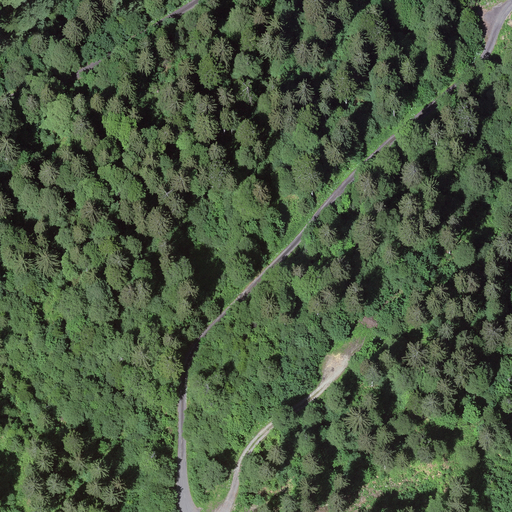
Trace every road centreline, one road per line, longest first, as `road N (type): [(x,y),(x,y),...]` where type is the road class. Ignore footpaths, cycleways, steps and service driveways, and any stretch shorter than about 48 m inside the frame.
road 1 (track): [(188,511),(182,405),(192,347),(350,178),(479,66),(511,2)]
road 2 (track): [(199,0),(71,80),(0,100)]
